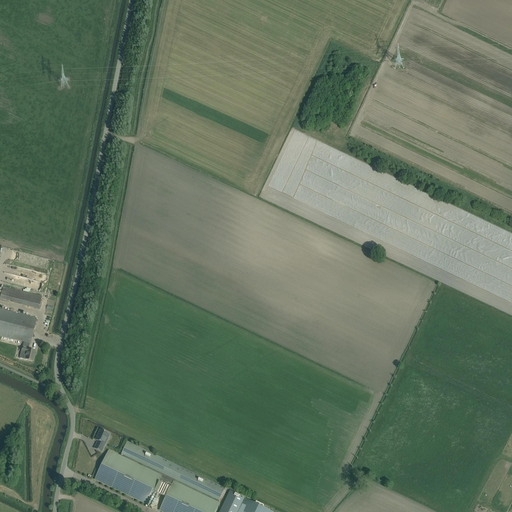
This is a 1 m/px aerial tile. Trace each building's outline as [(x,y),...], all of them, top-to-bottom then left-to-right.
[(3,286),(0,297),(0,298),(39,309),(42,297),(3,286)] [(0,336),(30,344),(36,318),(0,309),(0,336)] [(21,352),(19,358),(24,359),(32,361),(35,351),(26,349),(26,348),(22,347),(21,352)] [(104,444),(109,434),(100,430),(95,440),(98,441),(94,448),(102,452),(105,444),(104,444)] [(161,511),(213,511),(225,489),(127,442),(120,456),(110,451),(96,481),(147,505),(153,491),(164,497),(161,503),(164,505),(161,511)] [(230,491),(220,511),(238,511),(244,499),(245,498),(230,491)] [(271,511),(244,499),(238,511),(271,511)]
